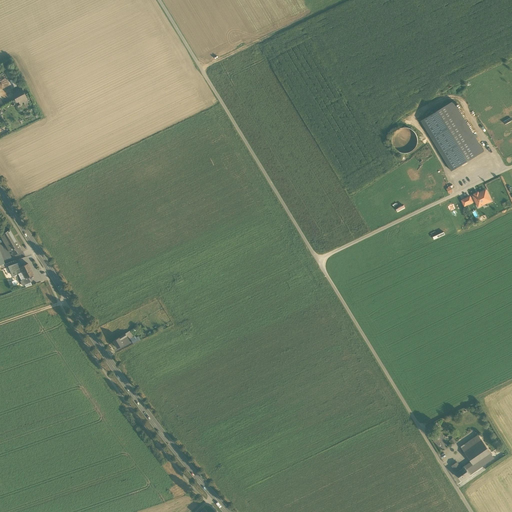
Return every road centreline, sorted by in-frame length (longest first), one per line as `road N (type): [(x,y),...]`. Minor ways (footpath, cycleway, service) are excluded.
road 1 (track): [(159,0),(418,425)]
road 2 (primary): [(227,511),(143,410),(0,191)]
road 3 (track): [(317,260),(511,166)]
road 4 (track): [(343,0),(201,68)]
